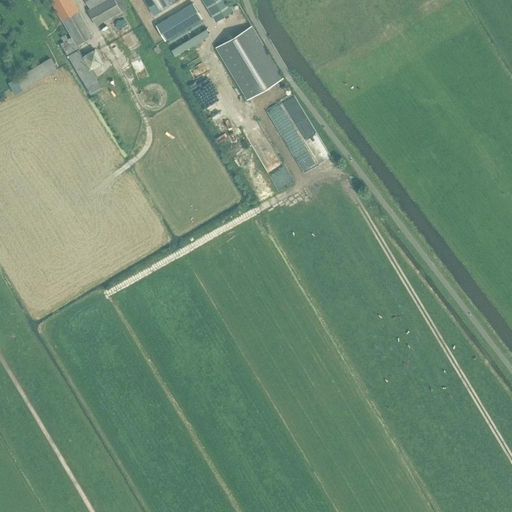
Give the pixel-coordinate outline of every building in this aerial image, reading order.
[(82,56),(83,56),(76,45),(92,36),(71,0),(49,0),(72,37),(60,44),(91,95),(102,88),(90,69),(89,70),(82,56)] [(121,11),(127,8),(122,0),(84,0),(89,9),(87,10),(95,25),(121,12),(121,11)] [(145,0),(154,15),(179,0),(145,0)] [(224,0),(202,0),(216,22),(232,13),(224,0)] [(165,40),(201,18),(193,4),(156,26),(165,40)] [(246,99),(282,78),(251,26),(215,47),(246,99)] [(175,57),(211,35),(207,29),(171,50),(175,57)] [(89,70),(90,69),(103,63),(96,49),(83,56),(82,56),(89,70)] [(50,58),(7,83),(14,95),(57,70),(50,58)]
